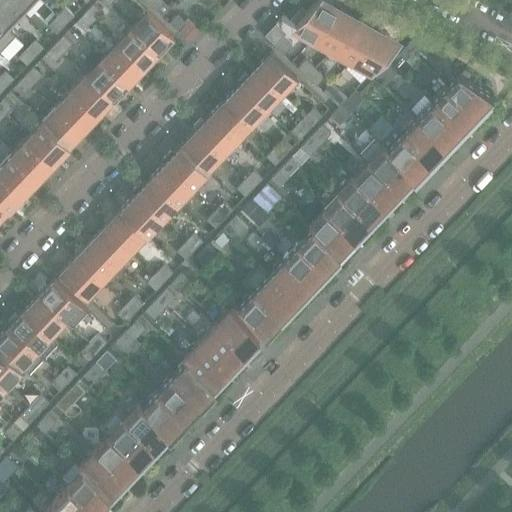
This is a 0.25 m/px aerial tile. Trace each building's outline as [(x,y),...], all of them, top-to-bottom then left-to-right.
[(20,11),(7,0),(0,0),(0,21),(5,27),(20,11)] [(31,0),(7,0),(20,11),(31,0)] [(155,9),(164,0),(163,0),(145,0),(146,0),(155,9)] [(311,39),(341,8),(340,7),(336,11),(323,0),(317,0),(306,11),(301,6),(289,18),(311,39)] [(101,11),(92,3),(84,12),(93,20),(101,11)] [(74,15),(64,6),(56,15),(65,24),(74,15)] [(331,50),(360,19),(360,18),(356,22),(341,8),(311,39),(312,40),(316,36),(331,50)] [(173,36),(146,10),(130,26),(157,52),(173,36)] [(84,30),(93,20),(84,12),(75,21),(84,30)] [(178,31),(187,22),(177,13),(169,22),(178,31)] [(56,33),(65,24),(56,15),(47,25),(56,33)] [(350,61),(380,29),(379,29),(375,33),(360,19),(331,50),(335,46),(350,61)] [(157,52),(130,26),(115,42),(143,68),(157,52)] [(370,72),(396,45),(380,29),(350,61),(351,61),(355,57),(370,72)] [(63,52),(72,43),(63,34),(54,43),(63,52)] [(283,54),(292,45),(282,36),(274,45),(283,54)] [(44,46),(35,38),(26,47),(35,55),(44,46)] [(143,68),(115,42),(100,58),(128,83),(143,68)] [(63,52),(54,43),(45,52),(54,61),(63,52)] [(411,52),(412,52),(405,45),(398,52),(405,59),(411,52)] [(26,64),(35,55),(26,47),(17,56),(26,64)] [(296,77),(269,51),(253,67),(280,93),(296,77)] [(405,59),(411,65),(418,58),(411,52),(405,59)] [(315,66),(305,57),(297,67),(306,76),(315,66)] [(128,83),(100,58),(85,73),(113,99),(128,83)] [(33,83),(42,74),(33,65),(24,74),(33,83)] [(316,85),(325,75),(315,66),(306,76),(316,85)] [(491,90),(472,80),(476,73),(464,66),(446,85),(472,110),(491,90)] [(280,93),(253,67),(247,74),(245,72),(237,79),(240,81),(238,83),(266,109),(280,93)] [(14,78),(5,69),(0,73),(0,81),(5,87),(14,78)] [(113,99),(85,73),(71,89),(98,115),(113,99)] [(25,92),(33,83),(24,74),(15,83),(25,92)] [(266,109),(238,83),(224,99),(251,124),(266,109)] [(472,110),(446,85),(431,100),(457,125),(472,110)] [(338,106),(340,103),(347,96),(338,88),(329,97),(338,106)] [(347,96),(340,103),(351,113),(366,97),(356,88),(347,96)] [(98,115),(71,89),(56,104),(83,130),(98,115)] [(0,111),(3,114),(12,105),(3,97),(0,99),(0,111)] [(251,124),(224,99),(209,114),(236,140),(251,124)] [(457,125),(431,100),(416,116),(443,141),(457,125)] [(340,124),(351,113),(340,103),(330,114),(340,124)] [(83,130),(56,104),(41,120),(68,146),(83,130)] [(313,124),(322,115),(313,106),(304,115),(313,124)] [(443,141),(416,116),(410,110),(395,125),(401,132),(428,157),(443,141)] [(236,140),(209,114),(202,121),(200,118),(193,126),(195,128),(194,130),(221,156),(236,140)] [(304,133),(313,124),(304,115),(295,124),(304,133)] [(68,146),(41,120),(26,136),(53,162),(68,146)] [(319,143),(330,132),(321,124),(310,135),(319,143)] [(221,156),(194,130),(179,146),(206,171),(221,156)] [(428,157),(401,132),(387,147),(413,172),(428,157)] [(309,155),(319,143),(310,135),(300,146),(309,155)] [(53,162),(26,136),(11,151),(38,177),(53,162)] [(413,172),(387,147),(374,136),(359,151),(368,160),(398,188),(413,172)] [(292,146),(282,138),(274,147),(283,155),(292,146)] [(206,171),(179,146),(174,151),(171,149),(161,159),(164,161),(191,187),(206,171)] [(275,164),(283,155),(274,147),(266,156),(275,164)] [(38,177),(11,151),(0,163),(0,170),(24,193),(38,177)] [(290,175),(300,164),(291,155),(281,166),(290,175)] [(398,188),(368,160),(353,176),(383,204),(398,188)] [(191,187),(164,161),(149,177),(176,203),(191,187)] [(279,186),(290,175),(281,166),(270,177),(279,186)] [(253,187),(262,178),(262,177),(253,169),(244,178),(253,187)] [(24,193),(0,170),(0,200),(8,209),(24,193)] [(383,204),(353,176),(339,191),(368,219),(383,204)] [(176,203),(149,177),(144,182),(141,180),(132,190),(134,192),(161,218),(176,203)] [(245,196),(253,187),(244,178),(236,187),(245,196)] [(368,219),(339,191),(324,207),(353,235),(368,219)] [(147,234),(161,218),(134,192),(120,208),(147,234)] [(266,212),(256,202),(251,197),(240,209),(259,226),(269,215),(266,212)] [(0,217),(8,209),(0,200),(0,217)] [(224,218),(232,209),(223,200),(214,209),(224,218)] [(353,235),(324,207),(309,223),(312,226),(338,251),(353,235)] [(147,234),(120,208),(113,215),(110,212),(103,219),(106,222),(105,223),(132,249),(147,234)] [(215,227),(224,218),(214,209),(206,218),(215,227)] [(236,240),(248,227),(235,215),(223,227),(236,240)] [(132,249),(105,223),(90,239),(117,265),(132,249)] [(338,251),(312,226),(297,241),(323,266),(338,251)] [(230,237),(221,229),(213,237),(222,246),(230,237)] [(194,249),(202,240),(193,231),(185,240),(194,249)] [(117,265),(90,239),(83,246),(81,243),(74,251),(76,253),(75,255),(102,281),(117,265)] [(194,249),(185,240),(176,250),(185,258),(194,249)] [(323,266),(297,241),(282,257),(309,282),(323,266)] [(205,264),(215,253),(206,244),(195,255),(205,264)] [(102,281),(75,255),(59,271),(86,297),(102,281)] [(164,280),(173,271),(164,263),(161,266),(151,256),(145,262),(155,272),(164,280)] [(309,282),(282,257),(267,273),(294,298),(309,282)] [(294,298),(267,273),(260,265),(245,281),(252,288),(279,313),(294,298)] [(179,291),(189,280),(180,271),(170,283),(179,291)] [(155,289),(164,280),(155,272),(146,281),(155,289)] [(81,303),(54,277),(47,284),(44,282),(37,289),(40,292),(38,293),(65,319),(81,303)] [(164,307),(174,296),(165,287),(155,298),(164,307)] [(279,313),(252,288),(237,304),(263,330),(279,313)] [(65,319),(38,293),(23,309),(50,335),(65,319)] [(134,312),(143,303),(134,294),(125,303),(134,312)] [(153,318),(164,307),(155,298),(144,309),(153,318)] [(126,321),(134,312),(125,303),(116,312),(126,321)] [(258,335),(228,307),(213,323),(242,352),(258,335)] [(50,335),(23,309),(17,315),(15,313),(7,321),(10,323),(8,325),(36,350),(50,335)] [(134,338),(145,327),(136,318),(125,330),(134,338)] [(242,352),(213,323),(198,339),(227,367),(242,352)] [(36,350),(8,325),(0,333),(0,346),(21,366),(36,350)] [(123,349),(134,338),(125,330),(114,341),(123,349)] [(106,341),(97,332),(89,341),(98,350),(106,341)] [(227,367),(198,339),(183,355),(186,358),(212,383),(227,367)] [(89,359),(98,350),(89,341),(80,350),(89,359)] [(21,366),(0,346),(0,376),(6,382),(21,366)] [(106,365),(114,357),(106,350),(98,358),(106,365)] [(212,383),(186,358),(171,374),(198,399),(212,383)] [(94,381),(105,369),(95,361),(85,372),(94,381)] [(77,372),(67,364),(59,373),(68,381),(77,372)] [(59,390),(68,381),(59,373),(50,382),(59,390)] [(198,399),(171,374),(157,389),(183,414),(198,399)] [(75,401),(85,390),(76,381),(66,392),(75,401)] [(183,414),(157,389),(142,405),(168,430),(183,414)] [(64,412),(75,401),(66,392),(55,404),(64,412)] [(49,401),(40,393),(29,404),(38,413),(49,401)] [(168,430),(142,405),(139,401),(123,417),(153,446),(168,430)] [(28,424),(38,413),(29,404),(18,415),(28,424)] [(153,446),(123,417),(116,411),(101,426),(108,433),(138,461),(153,446)] [(56,421),(46,412),(38,421),(48,429),(56,421)] [(13,440),(24,428),(15,420),(4,431),(13,440)] [(40,438),(48,429),(38,421),(31,430),(40,438)] [(138,461),(108,433),(93,449),(123,477),(138,461)] [(23,462),(33,451),(22,440),(12,451),(23,462)] [(123,477),(93,449),(79,464),(108,492),(123,477)] [(108,492),(79,464),(76,462),(61,477),(67,483),(93,508),(108,492)] [(89,511),(93,508),(67,483),(52,499),(66,511),(89,511)] [(66,511),(52,499),(39,511),(66,511)]
